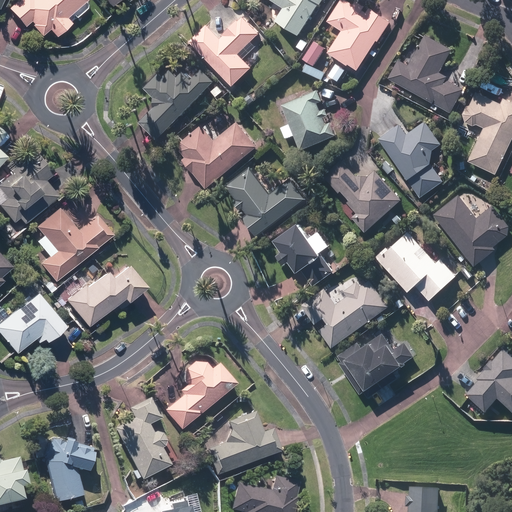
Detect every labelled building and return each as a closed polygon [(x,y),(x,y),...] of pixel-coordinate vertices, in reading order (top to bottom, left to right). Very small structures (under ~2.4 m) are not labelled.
[(48,28),(55,36),(70,23),(65,17),(84,0),(16,0),(8,7),(24,26),(28,22),(40,35),(48,28)] [(276,21),(298,36),(319,4),(320,5),(323,0),(271,0),(284,8),(276,21)] [(349,63),(358,69),(378,41),(391,22),(370,8),(366,13),(363,10),(365,7),(356,1),(354,4),(347,0),(340,0),(327,21),(343,31),(329,52),(348,65),(349,63)] [(207,24),(190,41),(234,85),(252,67),(238,54),(259,33),(243,16),(238,21),(237,20),(223,34),(224,35),(221,38),(207,24)] [(399,59),(389,78),(432,101),(434,103),(431,107),(437,110),(439,106),(451,112),(464,89),(447,79),(449,77),(440,72),(453,50),(426,35),(409,65),(399,59)] [(297,47),(302,50),(307,43),(301,39),(297,47)] [(303,59),(314,66),(325,48),(314,41),(303,59)] [(310,73),(322,79),(325,73),(312,68),(310,73)] [(139,122),(158,140),(214,81),(201,69),(191,80),(182,72),(177,78),(169,70),(162,78),(158,73),(144,88),(153,97),(153,107),(139,122)] [(211,91),(216,97),(223,92),(218,86),(211,91)] [(302,96),(281,104),(301,151),(337,135),(331,122),(326,124),(323,117),(328,115),(325,109),(320,110),(317,102),(322,101),(317,89),(309,93),(302,96)] [(467,106),(463,114),(466,122),(473,126),(477,124),(484,127),(469,161),(496,174),(511,139),(511,102),(504,98),(501,103),(477,92),(471,105),(467,106)] [(244,100),(248,105),(254,100),(249,95),(244,100)] [(380,139),(422,197),(444,180),(432,164),(434,150),(442,144),(426,121),(408,135),(400,125),(380,139)] [(174,148),(208,188),(258,146),(237,122),(215,140),(202,125),(174,148)] [(175,132),(160,144),(166,153),(182,141),(175,132)] [(17,217),(23,224),(57,196),(44,180),(52,173),(35,154),(20,166),(19,164),(11,171),(13,174),(0,183),(0,207),(12,222),(17,217)] [(342,161),(325,177),(339,192),(342,190),(351,200),(348,202),(358,213),(353,217),(367,232),(402,200),(375,171),(369,176),(356,176),(342,161)] [(381,165),(390,174),(394,169),(386,161),(381,165)] [(245,218),(259,237),(307,199),(291,178),(271,193),(250,166),(226,185),(238,200),(235,202),(242,211),(245,209),(250,215),(245,218)] [(510,226),(494,205),(477,218),(459,195),(434,215),(475,266),(496,250),(494,247),(509,235),(510,226)] [(58,209),(35,228),(54,251),(39,264),(54,282),(111,235),(95,216),(76,231),(58,209)] [(392,219),(396,224),(401,220),(397,215),(392,219)] [(302,269),(314,285),(333,271),(299,223),(275,240),(283,251),(282,252),(289,262),(290,261),(298,272),(302,269)] [(4,233),(9,238),(15,233),(10,227),(4,233)] [(389,249),(386,247),(376,257),(408,292),(416,285),(430,300),(457,276),(441,258),(437,263),(408,232),(389,249)] [(0,281),(2,280),(0,278),(0,275),(10,266),(0,256),(0,281)] [(86,327),(113,305),(118,310),(118,311),(129,302),(128,299),(143,286),(124,265),(109,278),(104,272),(85,288),(83,285),(64,301),(86,327)] [(44,285),(49,292),(55,288),(49,281),(44,285)] [(325,290),(302,306),(316,325),(325,318),(329,324),(320,330),(333,348),(389,306),(371,281),(362,287),(357,282),(345,292),(348,296),(337,304),(326,289),(325,290)] [(34,292),(7,315),(0,308),(0,334),(15,353),(33,338),(37,342),(42,338),(44,341),(63,325),(34,292)] [(396,302),(400,307),(404,304),(400,299),(396,302)] [(404,312),(396,316),(400,322),(407,318),(404,312)] [(356,374),(368,391),(404,367),(389,344),(381,350),(374,341),(362,349),(364,352),(357,357),(354,352),(345,358),(349,365),(345,367),(352,377),(356,374)] [(499,397),(499,398),(511,408),(511,355),(504,349),(493,361),(492,360),(485,368),(486,369),(478,379),(479,380),(468,394),(487,411),(499,397)] [(164,411),(181,430),(235,384),(217,364),(210,370),(205,364),(193,363),(185,370),(184,381),(187,385),(179,392),(182,396),(164,411)] [(139,477),(141,481),(169,466),(160,449),(162,448),(164,441),(161,434),(154,432),(152,433),(147,425),(159,419),(149,399),(129,410),(133,418),(113,429),(135,470),(131,473),(135,480),(139,477)] [(237,418),(245,415),(243,410),(235,413),(237,418)] [(205,450),(215,476),(279,452),(271,429),(262,433),(254,412),(227,423),(230,430),(224,443),(205,450)] [(81,497),(74,470),(86,474),(86,472),(91,453),(92,449),(64,441),(64,443),(50,439),(49,443),(46,442),(42,458),(45,458),(44,461),(55,503),(81,497)] [(0,505),(19,501),(17,488),(24,487),(18,459),(0,462),(0,505)] [(292,511),(296,498),(294,497),(298,483),(274,476),(270,492),(237,483),(230,509),(241,511),(292,511)] [(439,511),(441,490),(410,488),(410,497),(407,497),(407,507),(410,507),(409,511),(439,511)] [(142,507),(154,500),(149,493),(138,500),(142,507)] [(196,511),(190,501),(177,508),(175,504),(161,511),(196,511)]
